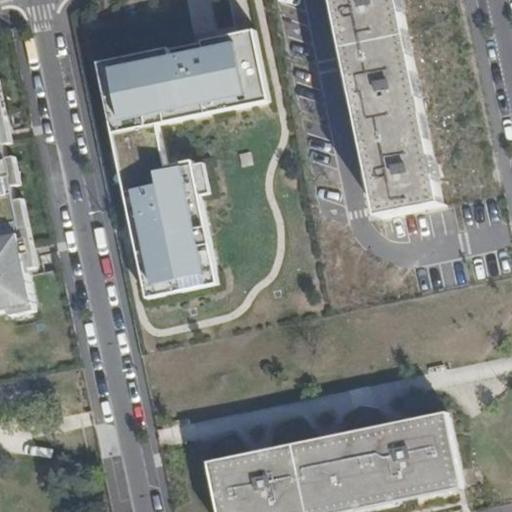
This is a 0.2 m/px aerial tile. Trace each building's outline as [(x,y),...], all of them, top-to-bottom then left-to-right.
[(398,1),(397,0),(341,0),(389,220),(409,215),(442,208),(398,1)] [(254,31),(96,65),(113,140),(270,106),(254,31)] [(0,123),(4,145),(13,143),(0,81),(0,123)] [(0,312),(10,310),(11,316),(36,311),(28,274),(30,273),(29,269),(16,200),(13,187),(7,158),(4,145),(0,123),(0,312)] [(15,157),(7,158),(13,187),(21,185),(15,157)] [(215,283),(192,168),(155,175),(157,188),(123,194),(144,297),(215,283)] [(24,199),(16,200),(29,269),(38,267),(24,199)] [(370,509),(467,491),(460,460),(451,416),(354,435),(370,509)] [(353,511),(370,509),(354,435),(220,463),(230,511),(353,511)]
